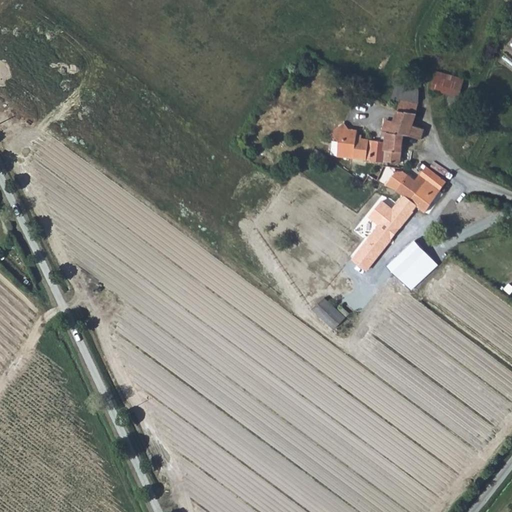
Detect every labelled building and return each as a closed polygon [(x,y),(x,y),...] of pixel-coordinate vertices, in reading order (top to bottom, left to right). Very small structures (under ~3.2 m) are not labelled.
[(448,93),(445,104),(456,108),(464,79),(436,71),(432,88),(448,93)] [(399,98),(420,102),(420,89),(403,85),(399,98)] [(420,102),(399,98),(396,108),(415,113),(420,102)] [(383,131),(386,132),(388,133),(393,121),(411,127),(415,113),(396,108),(395,114),(388,111),(383,121),(387,123),(383,131)] [(335,153),(346,155),(358,137),(355,137),(355,128),(345,128),(345,117),(339,116),(331,127),(331,133),(336,139),(335,153)] [(388,133),(403,136),(408,137),(411,127),(393,121),(388,133)] [(408,137),(413,138),(420,139),(420,129),(411,127),(408,137)] [(403,136),(388,133),(386,132),(385,141),(383,160),(399,163),(403,136)] [(382,141),(358,137),(346,155),(383,160),(385,141),(382,141)] [(386,185),(398,190),(404,195),(412,200),(420,190),(422,191),(428,183),(439,191),(446,182),(425,167),(415,181),(405,173),(396,172),(386,185)] [(441,192),(439,191),(428,183),(422,191),(420,190),(412,200),(404,195),(389,213),(387,216),(383,213),(376,223),(379,226),(358,253),(357,252),(354,256),(356,258),(352,263),(356,267),(359,264),(367,270),(417,205),(425,212),(441,192)] [(406,266),(419,280),(436,264),(424,250),(406,266)] [(314,306),(331,328),(332,329),(343,320),(324,298),(314,306)]
